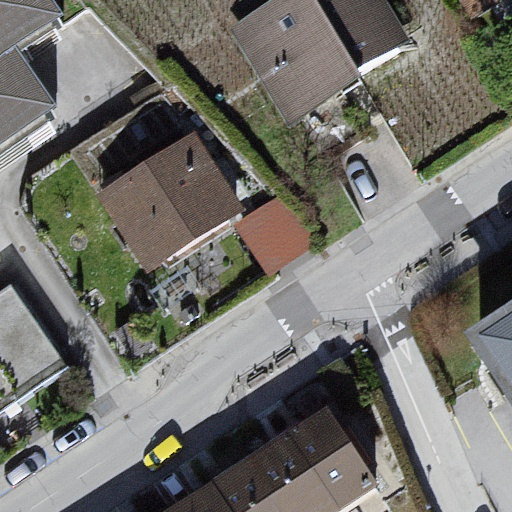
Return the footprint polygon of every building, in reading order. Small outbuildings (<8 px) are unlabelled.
[(60,0),(0,0),(0,88),(32,67),(83,34),(60,0)] [(304,0),(229,40),(289,136),(407,61),(373,0),(304,0)] [(511,0),(451,0),(471,33),(511,8),(511,0)] [(0,181),(78,128),(32,67),(0,88),(0,181)] [(194,151),(97,207),(150,283),(241,224),(194,151)] [(0,267),(9,262),(0,250),(0,267)] [(511,321),(478,344),(511,395),(511,321)] [(0,361),(10,355),(0,341),(0,361)] [(328,424),(193,511),(350,511),(377,493),(328,424)]
